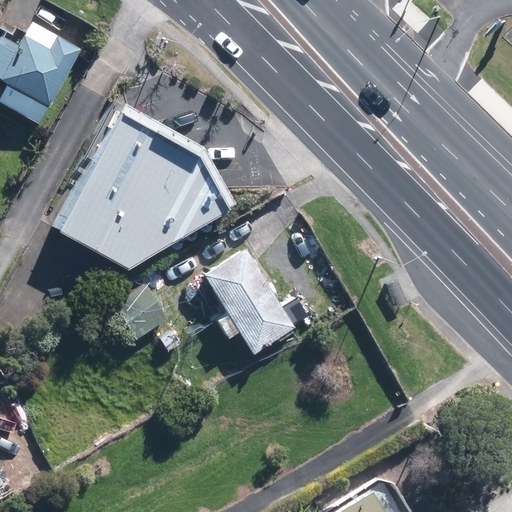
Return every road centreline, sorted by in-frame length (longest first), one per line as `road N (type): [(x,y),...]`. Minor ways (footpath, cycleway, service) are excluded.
road 1 (primary): [(511,304),(206,0)]
road 2 (primary): [(302,0),(511,210)]
